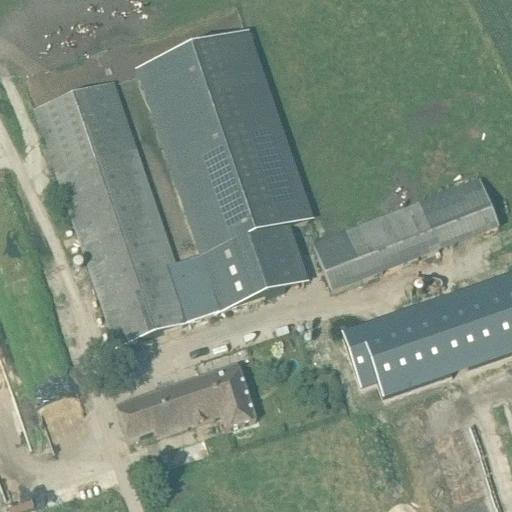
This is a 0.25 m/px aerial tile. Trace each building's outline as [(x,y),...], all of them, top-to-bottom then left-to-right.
[(113,87),(35,113),(117,352),(195,325),(195,324),(216,317),(217,317),(304,287),(285,233),(309,225),(244,36),(141,72),(205,259),(176,269),(113,87)] [(479,183),(419,208),(343,239),(342,237),(313,249),(332,297),(340,293),(362,285),(363,286),(499,231),(479,183)] [(466,332),(511,319),(511,281),(456,297),(466,332)] [(438,295),(401,307),(412,343),(449,331),(438,295)] [(373,308),(295,327),(303,359),(321,355),(325,371),(385,358),(373,308)] [(226,435),(256,425),(238,370),(117,411),(128,446),(155,437),(157,442),(221,419),(226,435)]
